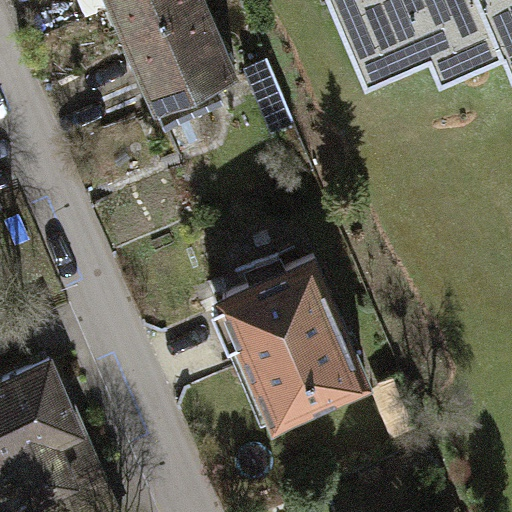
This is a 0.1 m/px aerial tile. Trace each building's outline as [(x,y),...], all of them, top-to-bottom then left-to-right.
[(111,0),(122,25),(182,0),(111,0)] [(205,0),(182,0),(122,25),(161,120),(205,102),(201,93),(219,86),(216,78),(235,70),(205,0)] [(498,43),(479,0),(328,0),(348,47),(366,40),(378,68),(441,42),(450,64),(498,43)] [(511,0),(479,0),(498,43),(511,37),(511,0)] [(325,269),(221,311),(239,356),(243,354),(255,382),(263,379),(284,431),(376,394),(325,269)] [(0,506),(32,494),(102,465),(57,358),(0,381),(0,506)] [(120,511),(102,465),(32,494),(39,511),(120,511)]
